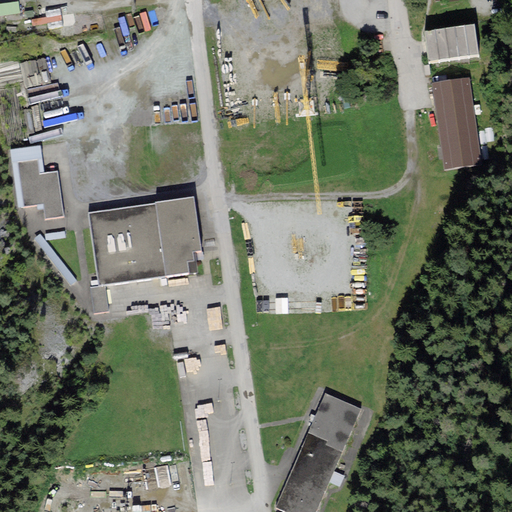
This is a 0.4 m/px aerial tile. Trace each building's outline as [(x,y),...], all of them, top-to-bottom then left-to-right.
[(18,4),(0,6),(0,17),(20,14),(18,4)] [(26,28),(55,24),(54,17),(25,21),(26,28)] [(475,30),(424,36),(429,68),(479,61),(475,30)] [(0,67),(0,85),(0,86),(27,81),(31,103),(52,99),(50,89),(53,89),(47,58),(0,67)] [(469,78),(433,83),(445,171),(481,166),(469,78)] [(39,174),(45,173),(41,146),(11,150),(19,206),(23,206),(18,162),(37,159),(39,174)] [(91,153),(95,170),(103,168),(100,151),(91,153)] [(37,159),(18,162),(23,206),(44,203),(46,217),(64,215),(58,171),(45,173),(39,174),(37,159)] [(156,203),(89,213),(99,286),(91,287),(95,313),(109,311),(106,284),(189,273),(187,261),(195,260),(194,251),(202,250),(194,196),(155,201),(156,203)] [(65,231),(46,234),(47,241),(66,238),(65,231)] [(40,234),(34,239),(71,285),(77,280),(40,234)] [(315,511),(361,410),(325,394),(275,507),(287,511),(315,511)] [(194,483),(203,483),(200,439),(191,440),(194,483)]
